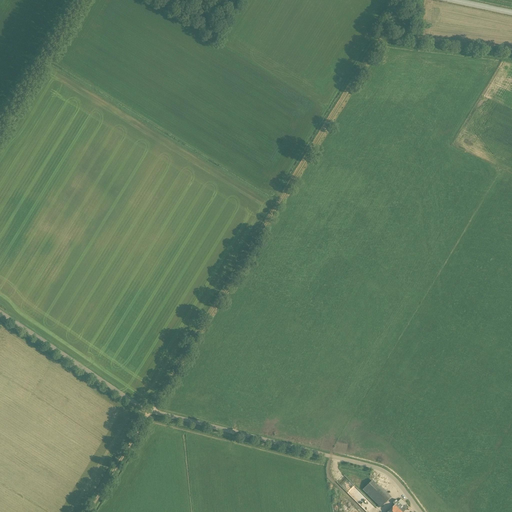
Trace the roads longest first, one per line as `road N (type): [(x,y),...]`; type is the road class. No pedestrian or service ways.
road 1 (track): [(511,49),(379,39),(88,511)]
road 2 (unclassified): [(420,511),(383,470),(139,406),(0,311)]
road 3 (track): [(0,132),(82,0)]
